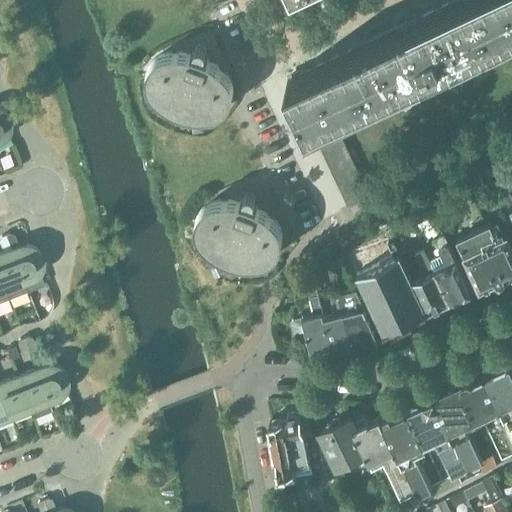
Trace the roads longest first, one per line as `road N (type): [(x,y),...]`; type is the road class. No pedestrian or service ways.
road 1 (residential): [(268,511),(252,373),(375,378),(511,315)]
road 2 (residential): [(300,241),(335,213),(262,48)]
